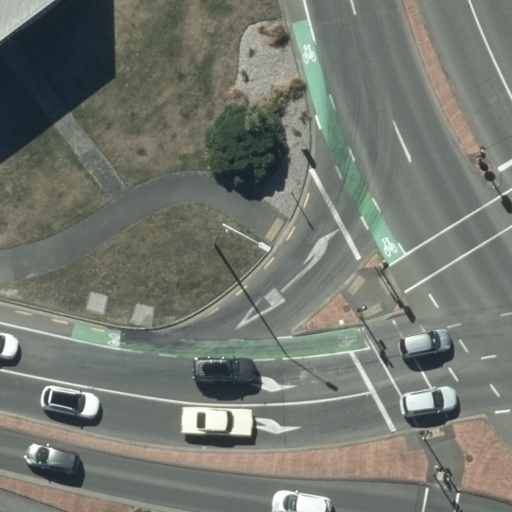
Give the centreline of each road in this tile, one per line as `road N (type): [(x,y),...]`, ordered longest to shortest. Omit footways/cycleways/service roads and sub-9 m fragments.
road 1 (secondary): [(32,373),(196,356),(241,333),(315,265),(339,226),(356,158),(360,25)]
road 2 (secondary): [(32,373),(193,405),(272,407),(364,394),(511,354)]
road 3 (secondary): [(400,511),(256,499),(0,450)]
road 4 (secondary): [(511,343),(412,158),(360,25)]
